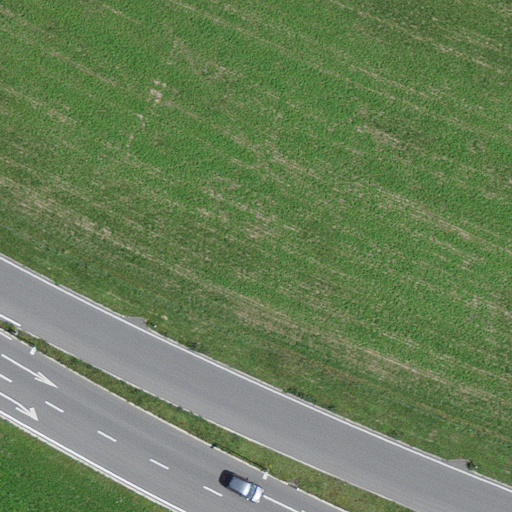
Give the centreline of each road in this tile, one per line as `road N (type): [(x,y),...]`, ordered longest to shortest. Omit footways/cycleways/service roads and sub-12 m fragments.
road 1 (secondary): [(490,511),(0,286)]
road 2 (secondary): [(0,371),(261,511)]
